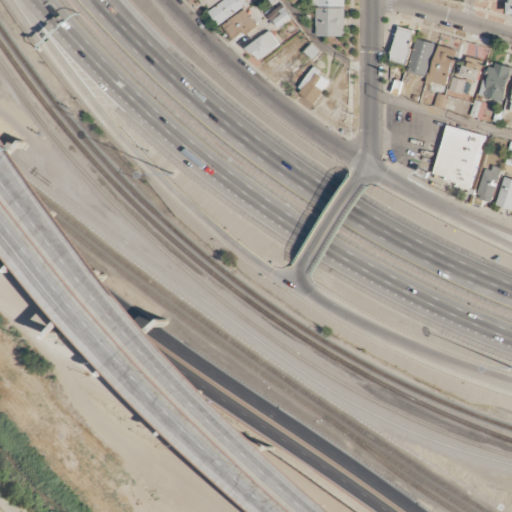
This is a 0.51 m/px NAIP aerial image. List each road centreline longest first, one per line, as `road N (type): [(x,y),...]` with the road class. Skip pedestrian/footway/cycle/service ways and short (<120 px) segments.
road 1 (motorway): [(43,0),(135,98),(254,197),(365,267),(511,336)]
road 2 (primary): [(418,511),(0,203)]
road 3 (motorway): [(511,295),(359,221),(255,151),(96,0)]
road 4 (motorway): [(336,511),(196,383),(0,159)]
road 5 (primary): [(0,225),(388,511)]
road 6 (motorway): [(0,192),(161,381),(299,511)]
road 7 (motorway): [(18,0),(125,141),(199,212),(298,285)]
road 8 (tertiary): [(366,167),(252,87),(163,0)]
road 9 (motorway): [(298,285),(405,343),(511,385)]
road 10 (tertiary): [(369,151),(370,0)]
road 11 (motorway): [(511,246),(390,181)]
road 12 (residential): [(511,231),(390,181)]
road 13 (tertiary): [(511,36),(391,0)]
